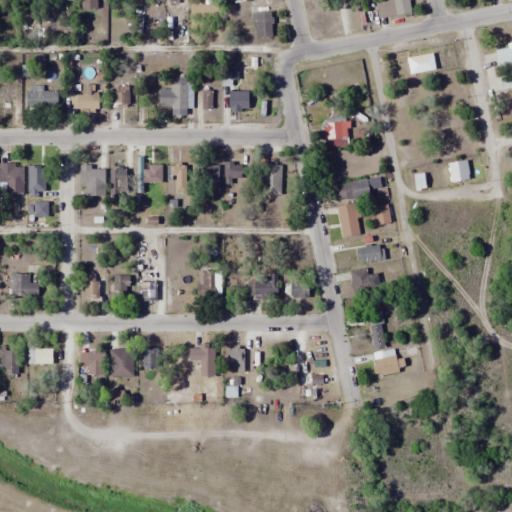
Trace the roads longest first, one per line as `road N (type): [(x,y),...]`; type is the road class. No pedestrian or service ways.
road 1 (residential): [(351,406),(281,67),(301,53),(290,0)]
road 2 (residential): [(432,366),(368,39)]
road 3 (residential): [(333,322),(0,322)]
road 4 (residential): [(293,137),(0,136)]
road 5 (residential): [(301,53),(511,11)]
road 6 (residential): [(67,322),(66,136)]
road 7 (residential): [(462,21),(497,197)]
